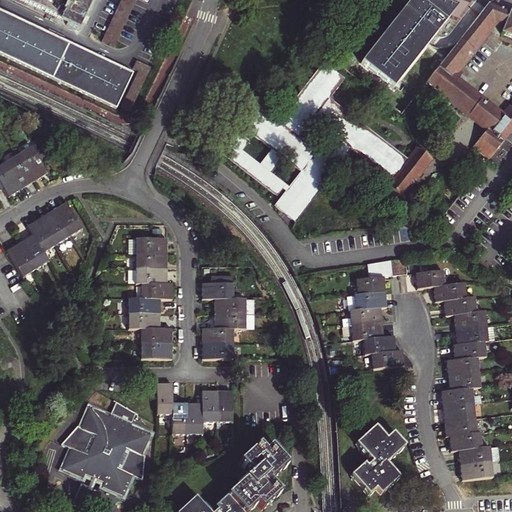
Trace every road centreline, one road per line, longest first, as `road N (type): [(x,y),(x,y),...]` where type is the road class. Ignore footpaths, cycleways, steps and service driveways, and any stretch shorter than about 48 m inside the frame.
road 1 (residential): [(457,511),(429,447),(424,357),(407,308)]
road 2 (residential): [(126,190),(167,215),(185,247),(184,374)]
road 3 (residential): [(126,190),(211,0)]
road 4 (residential): [(303,511),(298,422),(284,399),(250,379)]
road 5 (residential): [(0,223),(67,188),(126,190)]
